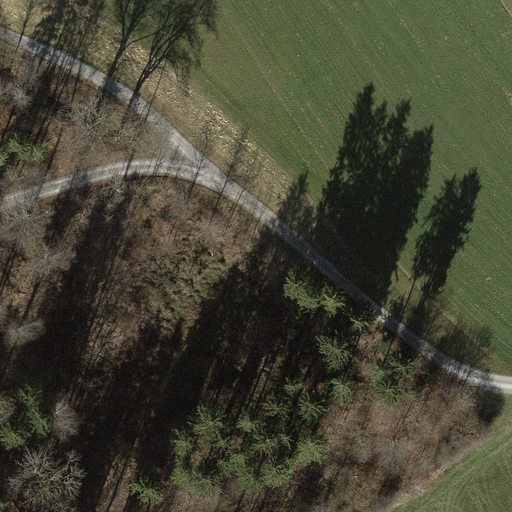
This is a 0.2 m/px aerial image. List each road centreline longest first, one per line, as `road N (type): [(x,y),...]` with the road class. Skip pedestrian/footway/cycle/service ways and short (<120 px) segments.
road 1 (track): [(195,158),(434,354),(464,373),(511,385)]
road 2 (track): [(0,30),(103,81),(195,158)]
road 3 (track): [(0,203),(103,172),(195,158)]
